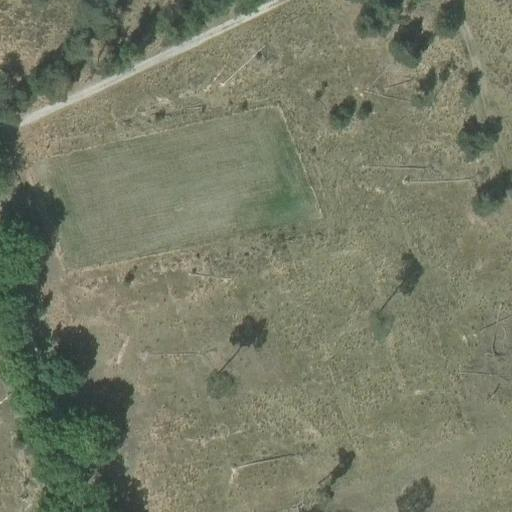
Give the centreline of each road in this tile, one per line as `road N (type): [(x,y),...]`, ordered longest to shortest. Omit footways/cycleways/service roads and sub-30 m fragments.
road 1 (track): [(281,0),(0,128)]
road 2 (track): [(0,251),(40,346),(84,511)]
road 3 (track): [(511,196),(463,32),(444,0)]
